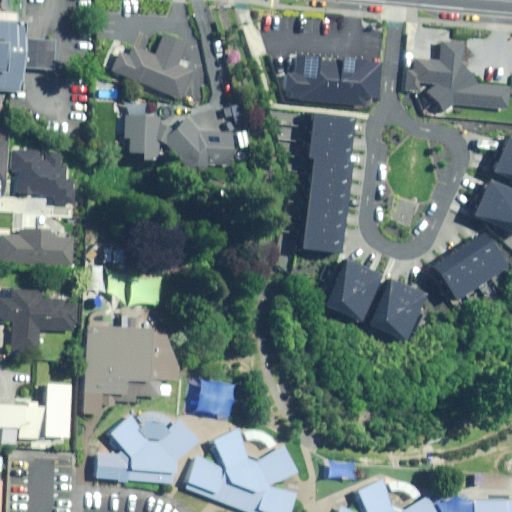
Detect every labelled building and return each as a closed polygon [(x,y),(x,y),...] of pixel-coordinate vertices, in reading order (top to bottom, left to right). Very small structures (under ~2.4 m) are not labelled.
[(0,92),(15,94),(17,69),(46,71),(48,42),(19,40),(20,28),(11,28),(12,21),(12,13),(0,12),(0,92)] [(195,50),(158,34),(149,56),(117,43),(114,52),(105,72),(174,100),(186,73),(195,50)] [(439,114),(448,106),(501,110),(502,86),(471,84),(456,61),(457,46),(436,44),(435,62),(411,60),(410,71),(403,71),(401,93),(413,94),(414,84),(428,85),(419,92),(439,114)] [(332,60),(332,64),(314,62),(314,60),(290,58),(289,76),(281,76),(279,101),(370,108),(373,63),(332,60)] [(153,127),(153,119),(139,118),(139,106),(118,106),(117,139),(122,139),(122,153),(135,153),(134,160),(153,161),(154,142),(172,158),(169,162),(188,181),(193,175),(203,165),(224,166),(226,133),(191,132),(172,111),(153,127)] [(393,148),(380,120),(353,133),(347,120),(331,128),(338,142),(310,155),(336,209),(359,198),(346,170),(393,148)] [(28,147),(9,137),(1,152),(19,162),(28,147)] [(0,205),(7,210),(25,178),(0,163),(0,205)] [(35,291),(8,290),(7,300),(0,299),(0,321),(7,322),(6,351),(13,352),(12,361),(27,362),(27,353),(35,353),(36,330),(71,332),(72,306),(59,305),(59,300),(35,298),(35,291)] [(85,326),(82,416),(99,416),(99,402),(132,404),(132,397),(132,395),(156,396),(157,388),(157,381),(177,382),(178,369),(163,336),(148,335),(149,329),(85,326)] [(65,438),(67,386),(39,384),(38,407),(0,405),(0,428),(16,429),(16,439),(40,440),(41,437),(65,438)] [(125,458),(125,478),(168,482),(169,463),(196,441),(177,421),(156,442),(144,441),(129,417),(108,436),(125,458)] [(241,431),(238,432),(241,442),(243,442),(244,441),(246,441),(248,441),(250,441),(251,441),(253,442),(255,442),(256,443),(258,444),(259,445),(260,446),(262,447),(263,449),(264,450),(272,445),(271,442),(270,440),(268,438),(266,436),(264,434),(262,433),(259,431),(257,430),(254,430),(251,429),(249,429),(246,430),(243,430),(241,431)] [(195,456),(183,485),(250,511),(286,511),(293,499),(266,489),(293,476),(280,451),(254,465),(245,461),(236,433),(212,443),(221,469),(195,456)] [(351,511),(338,507),(335,511),(431,511),(424,499),(400,511),(394,511),(390,510),(380,482),(356,491),(363,511),(351,511)] [(511,511),(511,501),(471,502),(471,511),(511,511)]
